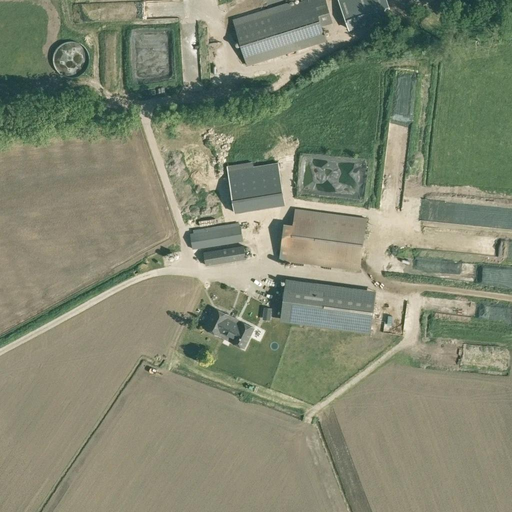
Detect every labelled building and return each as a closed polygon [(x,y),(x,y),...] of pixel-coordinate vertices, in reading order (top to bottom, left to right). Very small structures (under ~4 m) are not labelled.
[(331,18),(325,0),(308,0),(290,6),(289,3),(233,20),(247,65),(281,54),(326,40),(320,22),(331,18)] [(387,0),(341,0),(350,28),(392,15),(387,0)] [(278,162),(253,166),(252,163),(227,167),(234,212),(285,204),(278,162)] [(212,209),(222,208),(220,193),(210,195),(212,209)] [(359,270),(366,219),(295,209),(289,260),(359,270)] [(192,249),(243,241),(241,226),(190,234),(192,249)] [(205,266),(246,259),(244,245),(203,252),(205,266)] [(280,321),(371,333),(376,290),(286,278),(280,321)] [(395,313),(398,308),(390,304),(387,309),(395,313)] [(244,348),(254,328),(215,308),(205,329),(244,348)]
